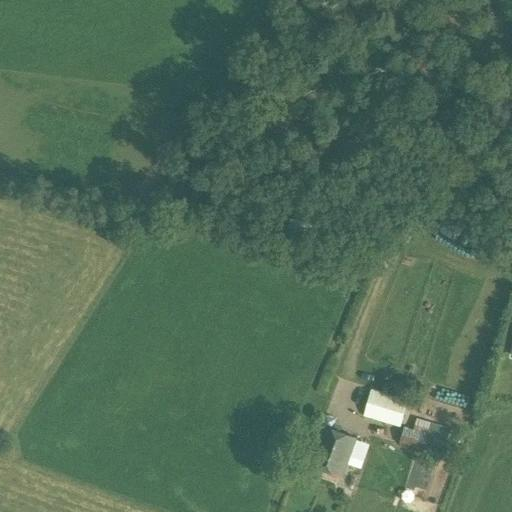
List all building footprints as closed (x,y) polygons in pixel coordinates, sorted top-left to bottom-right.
[(324,222),(330,205),(307,197),(302,214),(324,222)] [(377,239),(388,219),(362,205),(351,225),(377,239)] [(398,426),(406,403),(371,391),(364,414),(398,426)] [(441,457),(449,428),(416,419),(413,430),(403,428),(399,444),(441,457)] [(342,475),(356,437),(324,426),(310,464),(342,475)]
